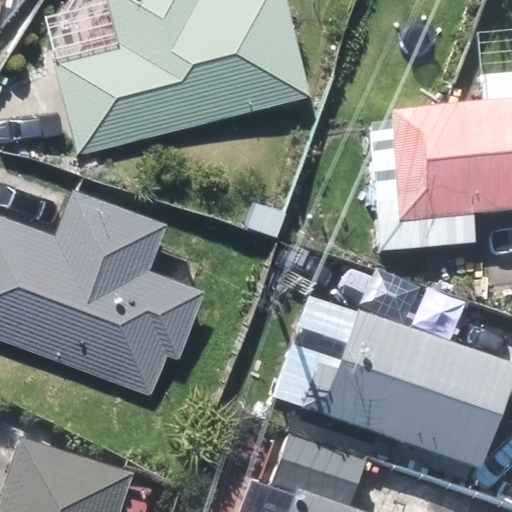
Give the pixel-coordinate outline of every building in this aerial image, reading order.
[(48,64),(71,157),(301,98),(275,0),(100,0),(113,48),(48,64)] [(511,114),(381,127),(390,231),(511,220),(511,114)] [(0,221),(0,343),(143,396),(159,355),(170,359),(194,294),(139,274),(156,228),(63,194),(46,239),(0,221)] [(511,336),(452,311),(438,343),(511,374),(511,336)] [(303,391),(293,420),(468,481),(503,381),(342,326),(318,396),(303,391)] [(281,446),(266,490),(329,511),(340,511),(355,471),(281,446)] [(0,511),(113,511),(122,486),(12,450),(0,485),(0,511)] [(305,511),(240,489),(231,511),(305,511)]
